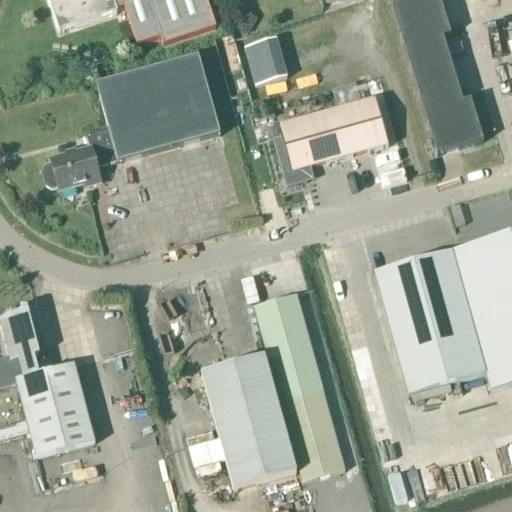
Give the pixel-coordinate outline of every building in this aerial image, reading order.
[(46,0),(58,37),(117,17),(116,15),(124,12),(137,50),(161,43),(163,50),(215,33),(204,0),(46,0)] [(392,11),(436,159),(482,145),(470,104),(462,106),(442,41),(450,39),(437,0),(428,0),(426,1),(392,11)] [(242,19),(236,31),(247,37),(253,26),(242,19)] [(117,167),(219,139),(198,61),(96,89),(108,132),(85,138),(89,152),(49,163),(51,168),(44,169),(41,175),(45,189),(51,193),(57,191),(58,195),(83,188),(84,191),(100,187),(96,171),(117,165),(117,167)] [(278,132),(281,143),(273,146),(287,194),(307,188),(305,181),(313,179),(311,174),(388,153),(375,105),(278,132)] [(271,111),(254,116),(257,126),(274,121),(271,111)] [(490,396),(511,389),(511,238),(451,256),(452,256),(466,310),(490,396)] [(476,345),(466,310),(452,256),(374,278),(407,401),(485,380),(476,345)] [(242,281),(247,304),(258,302),(253,278),(242,281)] [(302,487),(344,476),(296,299),(253,311),(302,487)] [(0,329),(8,360),(0,362),(0,392),(16,388),(35,463),(94,448),(73,370),(38,379),(33,361),(38,359),(26,312),(21,311),(15,315),(9,317),(9,319),(0,324),(0,329)] [(296,479),(277,410),(264,362),(201,379),(219,443),(214,444),(212,437),(186,443),(193,472),(196,471),(198,480),(221,475),(219,465),(224,464),(233,496),(296,479)]
